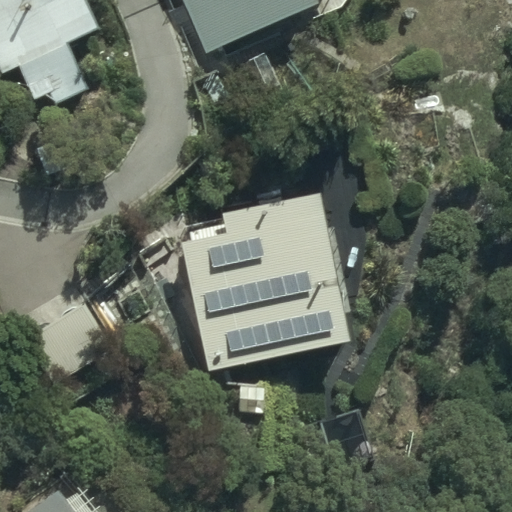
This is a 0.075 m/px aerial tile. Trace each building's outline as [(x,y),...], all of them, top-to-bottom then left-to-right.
[(0,0),(0,72),(16,65),(27,89),(30,88),(36,101),(47,95),(53,107),(93,88),(68,35),(103,19),(93,0),(0,0)] [(185,0),(209,50),(301,8),(312,32),(341,18),(353,0),(185,0)] [(233,235),(185,245),(214,377),(361,345),(328,195),(229,216),(233,235)] [(79,291),(13,332),(51,392),(117,351),(79,291)] [(83,511),(71,495),(48,511),(83,511)]
